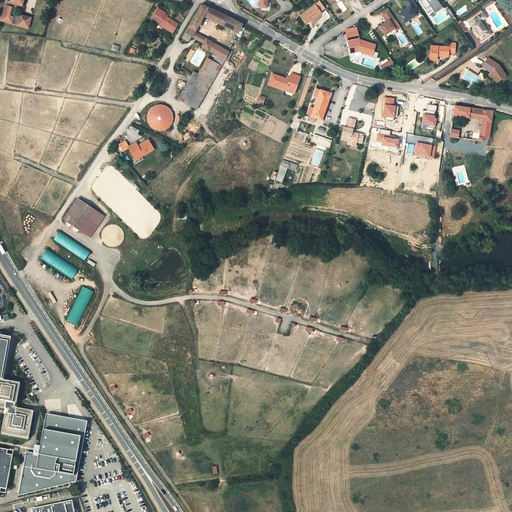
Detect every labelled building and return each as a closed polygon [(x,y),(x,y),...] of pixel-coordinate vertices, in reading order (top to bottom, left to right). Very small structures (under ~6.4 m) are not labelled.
[(23,0),(9,0),(9,2),(7,1),(6,6),(5,5),(1,20),(27,28),(30,17),(20,14),(19,16),(17,15),(16,15),(16,14),(15,13),(15,12),(15,11),(16,10),(17,9),(19,9),(20,9),(21,8),(22,4),(22,5),(23,0)] [(417,5),(413,0),(403,0),(408,7),(405,9),(402,11),(398,13),(404,22),(413,16),(414,18),(418,16),(413,8),(417,5)] [(421,0),(420,1),(425,8),(430,5),(433,9),(441,4),(438,0),(421,0)] [(209,7),(201,4),(185,33),(188,34),(191,36),(192,36),(194,32),(204,16),(209,7)] [(314,6),(298,17),(304,24),(308,21),(309,22),(320,15),(314,6)] [(204,16),(210,19),(215,10),(209,7),(204,16)] [(164,12),(157,8),(151,19),(158,23),(159,21),(169,28),(168,30),(172,32),(177,23),(163,15),(164,12)] [(235,32),(238,33),(237,34),(236,35),(240,37),(244,28),(241,26),(242,24),(215,10),(210,19),(235,32)] [(396,19),(390,11),(383,15),(387,21),(379,26),(385,34),(395,28),(391,22),(396,19)] [(481,40),(491,33),(484,23),(482,24),(481,21),(482,20),(487,17),(483,11),(469,22),(472,27),(473,26),(475,29),(474,30),(481,40)] [(434,18),(438,24),(447,18),(443,12),(434,18)] [(159,21),(158,23),(168,30),(169,28),(159,21)] [(355,33),(348,35),(350,43),(352,42),(354,52),(365,50),(366,51),(366,54),(374,56),(377,45),(360,40),(358,32),(357,28),(353,28),(355,33)] [(200,41),(203,37),(194,32),(192,36),(200,41)] [(228,52),(203,37),(200,41),(203,43),(201,46),(216,55),(225,60),(228,52)] [(455,52),(455,43),(449,42),(449,47),(431,45),(430,58),(437,59),(437,55),(448,56),(448,52),(455,52)] [(225,60),(216,55),(213,60),(221,65),(225,60)] [(506,75),(498,64),(488,57),(482,66),(491,71),(498,81),(506,75)] [(207,58),(198,74),(193,72),(197,74),(212,82),(221,66),(207,58)] [(395,63),(392,59),(382,66),(385,70),(395,63)] [(488,73),(495,83),(498,81),(491,71),(488,73)] [(196,109),(212,82),(197,74),(193,72),(187,82),(191,85),(196,87),(186,103),(196,109)] [(270,84),(275,86),(286,90),(287,88),(296,91),(301,77),(292,74),(291,79),(290,81),(287,79),(278,76),(273,74),(270,84)] [(191,85),(187,82),(178,98),(186,103),(196,87),(191,85)] [(329,97),(330,93),(320,89),(320,90),(316,89),(313,96),(318,97),(316,103),(326,107),(330,97),(329,97)] [(371,95),(366,95),(365,100),(370,100),(376,102),(378,94),(371,93),(371,95)] [(314,108),(309,107),(306,114),(308,115),(307,119),(314,121),(316,117),(319,119),(319,120),(323,121),(325,116),(323,115),(326,107),(316,103),(314,108)] [(151,109),(149,111),(147,115),(147,117),(147,120),(149,124),(151,126),(153,128),(155,129),(158,130),(160,130),(163,130),(167,128),(169,126),(171,124),(173,120),(173,117),(173,115),(171,111),(169,109),(167,107),(165,106),(162,105),(160,105),(157,105),(153,107),(151,109)] [(482,121),(491,122),(493,111),(455,105),(455,106),(454,108),(452,107),(450,113),(453,113),(453,115),(469,117),(469,116),(482,117),(482,119),(481,121),(482,121)] [(356,119),(349,117),(346,126),(344,126),(342,139),(349,140),(348,143),(352,144),(356,145),(362,146),(364,138),(364,134),(358,133),(355,134),(354,134),(354,132),(353,131),(353,128),(354,128),(356,119)] [(489,139),(491,122),(482,121),(480,137),(484,137),(483,138),(489,139)] [(460,131),(451,129),(450,137),(458,138),(460,131)] [(328,141),(314,136),(312,141),(326,146),(328,141)] [(138,145),(136,142),(129,146),(126,141),(119,144),(123,151),(129,148),(134,157),(142,153),(143,155),(154,148),(148,139),(138,145)] [(277,193),(266,196),(267,202),(278,199),(277,193)] [(94,208),(81,199),(77,204),(67,220),(80,229),(94,208)] [(77,204),(74,202),(64,217),(67,220),(77,204)] [(103,214),(94,208),(80,229),(88,234),(103,214)] [(59,232),(54,241),(85,260),(91,251),(59,232)] [(47,249),(41,259),(72,279),(79,269),(47,249)] [(82,286),(67,320),(78,325),(93,290),(82,286)] [(18,408),(22,383),(5,380),(13,338),(3,336),(4,334),(2,333),(2,335),(0,334),(0,407),(7,409),(2,433),(30,439),(35,412),(18,408)] [(39,454),(26,452),(18,496),(77,482),(87,421),(47,413),(39,454)] [(0,492),(1,489),(6,490),(13,455),(7,454),(7,450),(0,448),(0,492)] [(74,511),(72,501),(32,509),(32,511),(74,511)]
